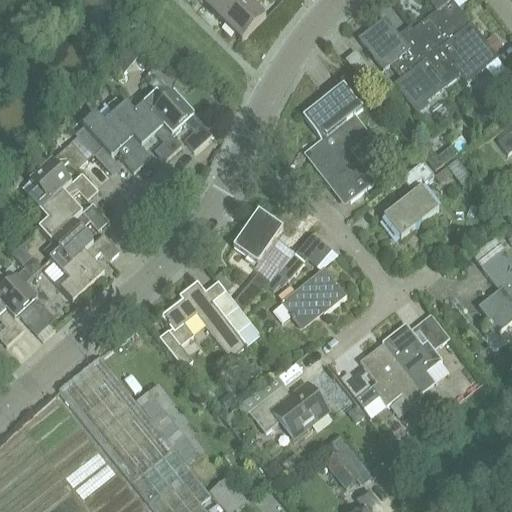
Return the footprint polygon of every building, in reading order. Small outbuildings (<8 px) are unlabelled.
[(196,0),(205,8),(213,0),(196,0)] [(223,26),(247,2),(244,0),(213,0),(205,8),(223,26)] [(424,0),(435,14),(447,22),(459,13),(451,2),(453,0),(424,0)] [(223,26),(241,44),(265,20),(247,2),(223,26)] [(470,27),(459,13),(447,22),(435,14),(413,31),(447,77),(455,72),(466,86),(497,61),(491,54),(470,27)] [(447,77),(413,31),(400,41),(384,21),(358,42),(382,74),(389,68),(400,82),(393,88),(415,115),(446,90),(440,83),(447,77)] [(124,76),(139,56),(129,49),(114,68),(124,76)] [(334,185),(350,205),(375,185),(350,154),(370,139),(355,119),(362,113),(343,88),(302,120),(321,144),(309,153),(318,164),(312,169),(328,189),(334,185)] [(143,108),(171,140),(185,127),(193,136),(183,144),(193,155),(212,139),(173,97),(165,105),(156,96),(143,108)] [(126,107),(113,119),(141,150),(155,138),(163,147),(153,155),(163,166),(181,150),(171,140),(143,108),(134,116),(126,107)] [(141,150),(113,119),(104,127),(96,118),(82,130),(111,161),(125,148),(133,158),(123,166),(133,177),(151,161),(141,150)] [(507,158),(511,154),(511,133),(498,145),(507,158)] [(28,203),(40,217),(72,187),(59,174),(68,165),(77,175),(87,165),(70,147),(29,185),(37,195),(28,203)] [(434,173),(457,156),(451,148),(437,159),(429,148),(420,155),(434,173)] [(456,162),(447,170),(464,192),(473,184),(456,162)] [(400,182),(408,192),(420,182),(423,186),(432,179),(422,165),(400,182)] [(98,195),(95,192),(82,178),(72,187),(40,217),(48,225),(39,233),(51,247),(82,218),(70,204),(79,196),(87,205),(98,195)] [(421,190),(383,220),(400,242),(438,213),(421,190)] [(49,263),(61,277),(93,248),(81,234),(89,226),(98,236),(109,226),(93,208),(82,218),(51,247),(58,255),(49,263)] [(232,251),(257,268),(282,232),(257,214),(232,251)] [(93,248),(61,277),(69,285),(60,294),(73,307),(104,278),(91,264),(100,256),(109,266),(120,256),(103,238),(93,248)] [(511,264),(504,254),(480,272),(499,295),(478,311),(490,326),(489,327),(492,331),(493,329),(498,336),(511,325),(511,264)] [(304,267),(294,258),(277,278),(287,286),(304,267)] [(281,306),(282,307),(273,315),(282,325),(291,318),(300,330),(320,314),(323,318),(346,300),(324,272),(281,306)] [(224,293),(233,287),(232,286),(222,273),(214,280),(224,292),(224,293)] [(233,305),(244,314),(268,286),(257,277),(233,305)] [(0,280),(0,307),(15,324),(28,311),(37,320),(27,329),(37,340),(55,323),(17,281),(8,290),(0,280)] [(217,286),(205,296),(196,285),(179,300),(182,303),(161,320),(173,336),(196,319),(231,364),(247,351),(212,306),(225,296),(217,286)] [(15,324),(0,307),(0,324),(6,331),(0,336),(0,343),(6,351),(24,334),(15,324)] [(448,342),(430,318),(422,325),(440,349),(448,342)] [(383,345),(423,397),(436,387),(427,376),(442,364),(427,345),(422,349),(405,327),(383,345)] [(364,413),(379,401),(386,410),(401,398),(410,410),(424,399),(423,397),(383,345),(381,346),(382,348),(359,366),(376,388),(364,397),(348,376),(340,382),(364,413)] [(99,363),(60,395),(113,462),(152,430),(99,363)] [(240,406),(248,416),(275,395),(267,385),(240,406)] [(275,395),(248,416),(265,438),(281,425),(294,442),(327,415),(306,389),(284,406),(275,396),(278,394),(277,393),(275,395)] [(138,408),(170,449),(188,471),(209,454),(160,390),(138,408)] [(199,434),(210,449),(216,457),(205,465),(223,487),(210,497),(221,511),(244,511),(257,502),(219,455),(234,442),(216,420),(199,434)] [(324,454),(331,463),(325,467),(345,492),(362,480),(367,486),(372,482),(340,441),(324,454)] [(380,511),(368,496),(355,505),(360,511),(380,511)]
